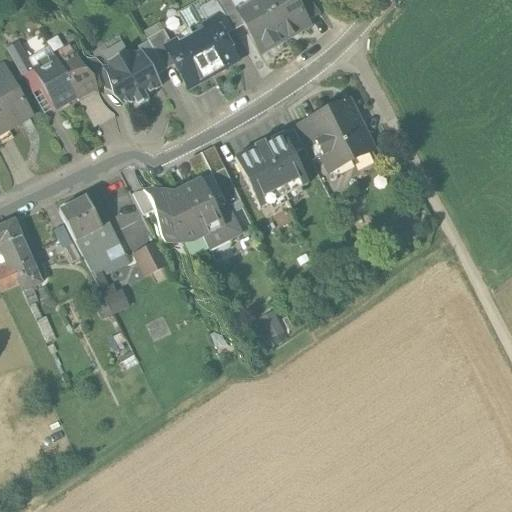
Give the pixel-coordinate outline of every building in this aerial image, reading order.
[(215,0),(200,9),(208,24),(215,21),(225,37),(234,32),(223,11),(215,0)] [(230,0),(216,0),(215,0),(223,11),(234,32),(244,26),(236,11),(237,11),(230,0)] [(256,0),(237,11),(236,11),(244,26),(260,54),(284,40),(261,0),(256,0)] [(261,0),(284,40),(311,25),(308,21),(296,0),(295,0),(261,0)] [(320,15),(309,0),(296,0),(308,21),(320,15)] [(208,24),(204,27),(198,25),(188,31),(213,74),(234,62),(236,56),(225,37),(215,21),(208,24)] [(164,30),(148,40),(166,71),(177,65),(167,48),(173,45),(164,30)] [(213,74),(188,31),(179,36),(177,42),(173,45),(167,48),(177,65),(188,84),(193,85),(213,74)] [(132,58),(129,53),(109,64),(112,70),(103,75),(113,94),(123,110),(137,102),(139,107),(150,101),(147,96),(162,87),(142,52),(132,58)] [(103,75),(96,63),(85,70),(102,100),(113,94),(103,75)] [(14,68),(3,74),(18,101),(30,94),(14,68)] [(73,73),(52,85),(72,120),(73,123),(95,110),(73,73)] [(52,85),(50,83),(30,94),(51,132),(72,120),(52,85)] [(0,91),(0,147),(3,153),(27,139),(0,91)] [(346,103),(304,124),(321,156),(330,174),(336,177),(350,170),(352,163),(351,162),(372,152),(355,117),(354,118),(346,103)] [(95,110),(73,123),(90,151),(111,139),(95,110)] [(321,156),(304,124),(294,129),(310,162),(321,156)] [(293,130),(283,135),(293,155),(303,150),(293,130)] [(282,135),(264,144),(253,149),(254,150),(234,159),(259,210),(307,185),(282,135)] [(240,202),(224,170),(211,176),(221,198),(227,209),(240,202)] [(211,176),(200,182),(211,203),(221,198),(211,176)] [(200,182),(179,192),(202,239),(209,252),(228,242),(221,229),(223,228),(214,210),(215,206),(211,205),(211,203),(200,182)] [(179,192),(157,203),(181,249),(202,239),(179,192)] [(181,249),(157,203),(136,214),(160,260),(181,249)] [(146,235),(136,213),(125,219),(136,240),(146,235)] [(377,230),(391,250),(414,235),(400,214),(377,230)] [(79,222),(52,236),(68,266),(77,261),(94,252),(79,222)] [(7,245),(0,248),(0,265),(14,260),(7,245)] [(14,260),(0,265),(0,279),(4,288),(6,293),(7,293),(18,288),(20,293),(27,290),(25,285),(25,284),(14,260)] [(82,271),(77,261),(68,266),(84,296),(97,289),(88,272),(82,271)] [(148,267),(126,278),(138,302),(160,290),(148,267)] [(4,288),(0,289),(0,313),(14,308),(7,293),(6,293),(4,288)] [(273,300),(249,313),(266,342),(289,329),(273,300)] [(30,477),(53,455),(33,433),(10,455),(30,477)]
